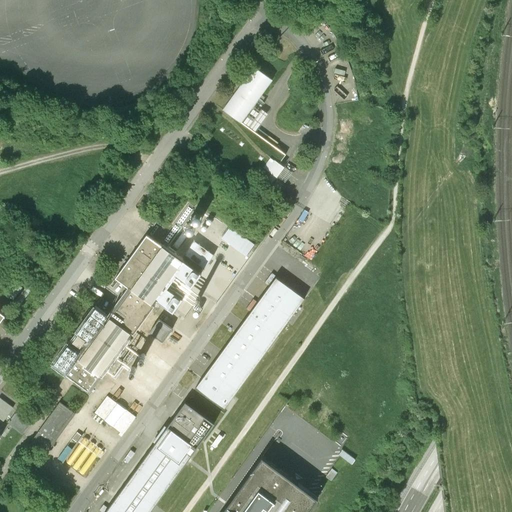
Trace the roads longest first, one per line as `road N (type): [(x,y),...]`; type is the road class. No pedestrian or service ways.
road 1 (unclassified): [(0,376),(267,13),(308,53),(326,113),(309,185),(74,511)]
road 2 (track): [(432,0),(404,100),(394,216),(346,287)]
road 3 (track): [(346,287),(186,511)]
road 4 (trunk): [(511,346),(439,460)]
road 5 (trunk): [(444,500),(511,400)]
